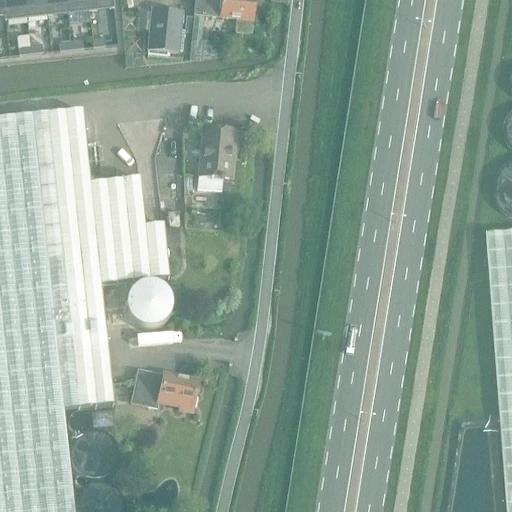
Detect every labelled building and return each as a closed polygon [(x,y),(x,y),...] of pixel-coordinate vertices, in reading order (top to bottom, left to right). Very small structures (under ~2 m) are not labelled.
[(23,0),(1,0),(4,23),(25,20),(23,0)] [(44,0),(23,0),(25,20),(46,18),(44,0)] [(65,0),(44,0),(46,18),(67,15),(65,0)] [(86,0),(65,0),(67,15),(88,13),(86,0)] [(111,0),(86,0),(88,13),(113,10),(111,0)] [(192,34),(189,62),(199,61),(201,42),(203,20),(235,23),(234,34),(251,36),(254,1),(244,0),(243,0),(193,0),(192,19),(193,19),(192,34)] [(182,15),(150,12),(146,54),(147,55),(167,57),(177,58),(182,15)] [(103,41),(91,42),(92,50),(104,49),(103,41)] [(82,43),(70,44),(71,52),(83,51),(82,43)] [(59,54),(71,52),(70,44),(58,45),(59,54)] [(41,47),(29,48),(30,57),(42,55),(41,47)] [(18,58),(30,57),(29,48),(17,50),(18,58)] [(226,50),(216,51),(216,57),(216,60),(219,59),(227,59),(226,56),(226,50)] [(45,116),(78,412),(110,408),(97,288),(166,281),(160,228),(142,230),(136,182),(88,187),(79,112),(45,116)] [(504,125),(503,135),(506,144),(511,150),(511,113),(509,116),(504,125)] [(72,511),(62,414),(78,412),(45,116),(0,120),(0,511),(72,511)] [(204,129),(199,177),(197,190),(221,193),(222,179),(231,180),(233,159),(232,159),(234,132),(204,129)] [(500,211),(508,218),(511,220),(511,163),(509,165),(501,171),(495,181),(493,191),(495,202),(500,211)] [(169,228),(179,227),(178,214),(168,215),(169,228)] [(177,231),(164,233),(166,245),(179,243),(177,231)] [(511,511),(511,233),(486,236),(506,511),(511,511)] [(127,302),(125,311),(128,320),(134,328),(142,332),(152,333),(161,329),(167,324),(171,316),(171,307),(169,299),(164,292),(156,288),(147,287),(138,289),(131,295),(127,302)] [(105,312),(117,311),(115,293),(103,294),(105,312)] [(193,414),(199,382),(161,375),(161,377),(136,372),(129,408),(157,413),(159,405),(179,409),(179,411),(193,414)] [(113,429),(111,413),(91,415),(92,430),(113,429)] [(79,436),(85,433),(88,428),(88,423),(86,418),(79,415),(72,416),(67,422),(67,429),(72,435),(79,436)] [(103,480),(111,473),(115,466),(116,458),(114,449),(110,442),(104,438),(97,436),(90,436),(83,438),(75,444),(70,454),(70,464),(75,473),(83,479),(93,482),(103,480)] [(120,511),(120,506),(117,498),(111,491),(102,488),(93,488),(84,492),(78,499),(75,508),(75,511),(120,511)]
